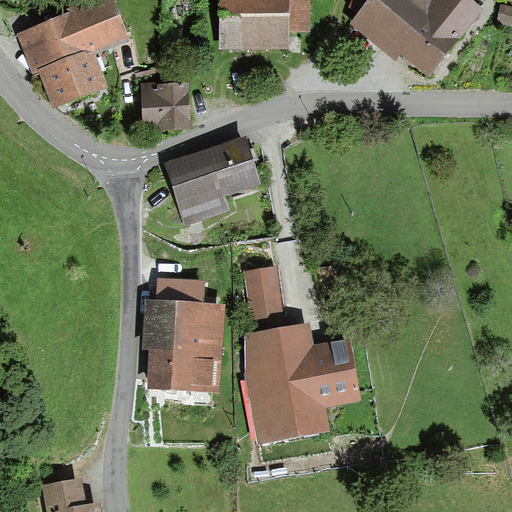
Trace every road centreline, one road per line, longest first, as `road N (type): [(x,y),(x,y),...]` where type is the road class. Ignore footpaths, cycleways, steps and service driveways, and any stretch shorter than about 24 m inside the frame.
road 1 (tertiary): [(119,161),(288,107),(511,101)]
road 2 (unclassified): [(119,161),(133,289),(117,511)]
road 3 (tertiary): [(0,71),(73,143),(119,161)]
